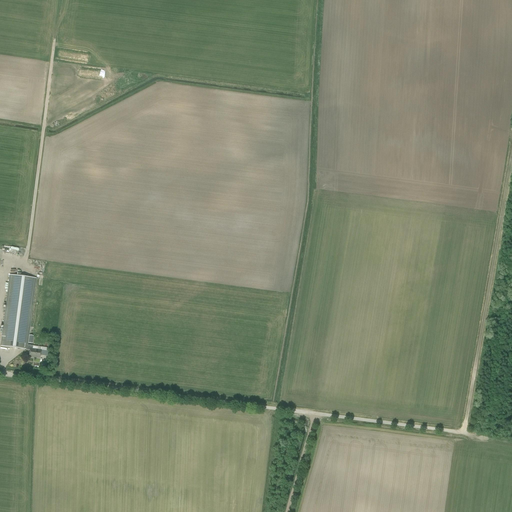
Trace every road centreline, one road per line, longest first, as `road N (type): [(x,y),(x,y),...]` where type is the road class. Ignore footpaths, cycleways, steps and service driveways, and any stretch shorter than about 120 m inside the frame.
road 1 (unclassified): [(459,432),(0,373)]
road 2 (track): [(511,153),(459,432)]
